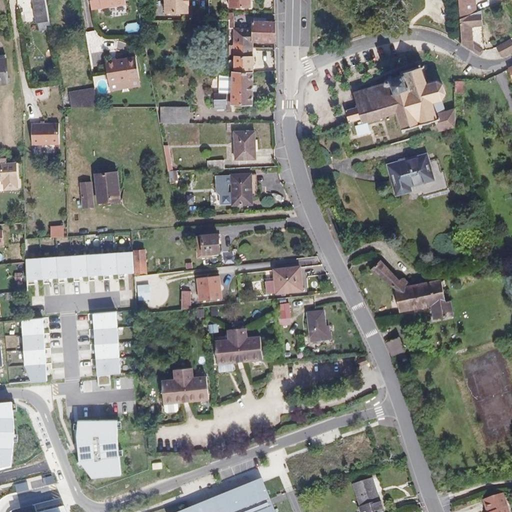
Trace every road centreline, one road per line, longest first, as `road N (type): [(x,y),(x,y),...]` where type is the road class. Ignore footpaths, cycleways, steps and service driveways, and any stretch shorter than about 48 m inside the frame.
road 1 (tertiary): [(398,399),(309,205),(293,151),(290,80)]
road 2 (residential): [(398,399),(101,511)]
road 3 (unknown): [(154,439),(294,405),(386,372)]
road 4 (residential): [(290,80),(307,66),(405,33),(491,66),(511,57)]
